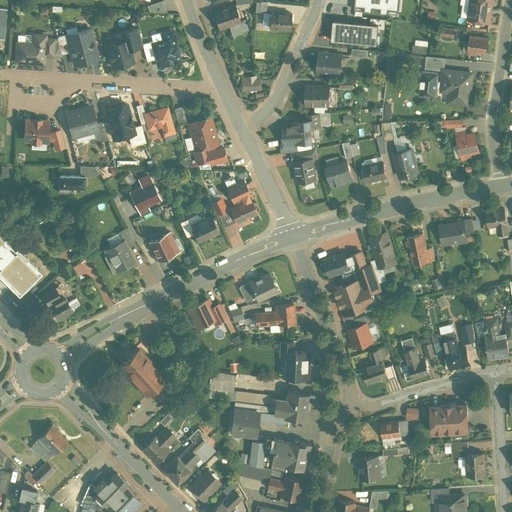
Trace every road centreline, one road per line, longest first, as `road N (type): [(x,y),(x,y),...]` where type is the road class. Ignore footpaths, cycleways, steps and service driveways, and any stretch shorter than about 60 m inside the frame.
road 1 (tertiary): [(292,236),(58,355)]
road 2 (residential): [(0,75),(222,89)]
road 3 (tertiary): [(500,186),(292,236)]
road 4 (residential): [(510,0),(494,122),(500,186)]
road 5 (residential): [(292,236),(347,403)]
road 6 (tertiary): [(60,385),(180,511)]
road 7 (residential): [(318,0),(276,99),(240,128)]
road 8 (residential): [(347,403),(377,406),(494,372)]
road 9 (residential): [(504,511),(494,372)]
